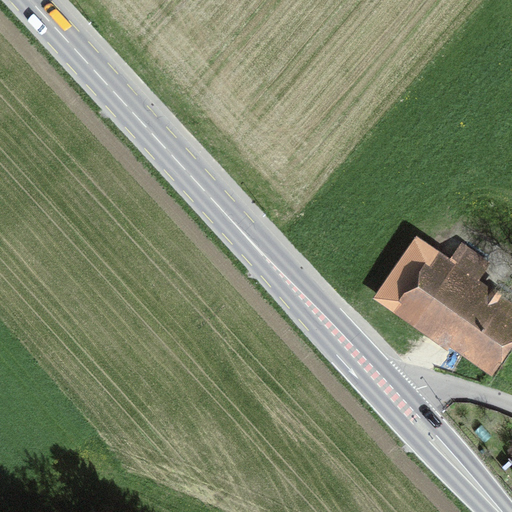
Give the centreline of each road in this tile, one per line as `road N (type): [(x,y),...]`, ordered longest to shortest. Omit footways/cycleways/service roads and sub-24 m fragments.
road 1 (secondary): [(392,395),(30,0)]
road 2 (secondary): [(495,511),(392,395)]
road 3 (unclassified): [(392,395),(434,387),(477,391),(511,406)]
